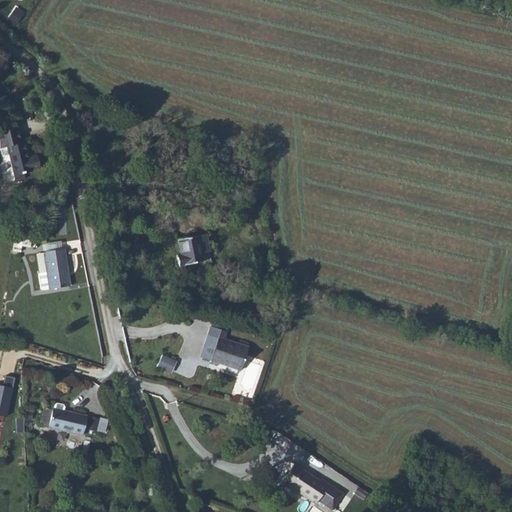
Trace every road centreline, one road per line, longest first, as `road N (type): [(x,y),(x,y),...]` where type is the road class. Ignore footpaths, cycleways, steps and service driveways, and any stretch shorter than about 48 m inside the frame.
road 1 (residential): [(0,43),(51,90),(68,131),(125,369)]
road 2 (track): [(172,511),(125,369)]
